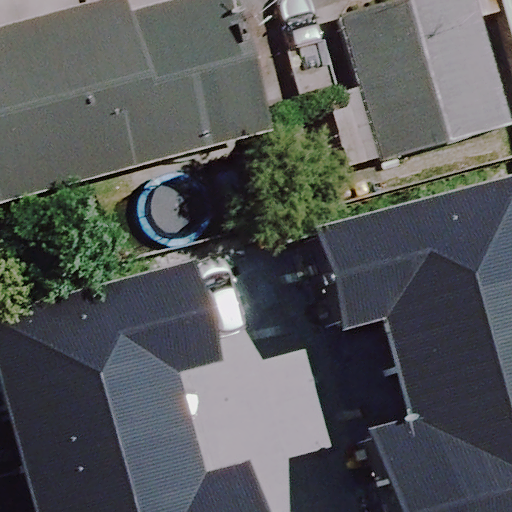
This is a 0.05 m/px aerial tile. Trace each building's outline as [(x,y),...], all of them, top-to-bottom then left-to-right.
[(0,229),(236,169),(193,0),(168,0),(0,43),(0,229)] [(484,141),(449,0),(432,0),(337,24),(373,169),(484,141)] [(511,0),(484,0),(511,102),(511,0)] [(23,289),(0,297),(0,499),(86,469),(23,289)] [(511,511),(511,476),(478,384),(335,436),(362,511),(511,511)]
